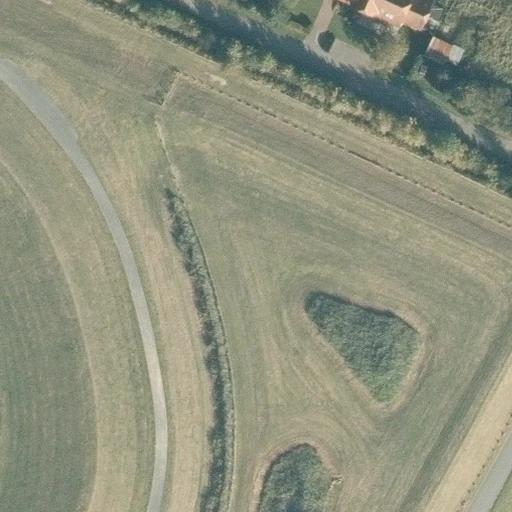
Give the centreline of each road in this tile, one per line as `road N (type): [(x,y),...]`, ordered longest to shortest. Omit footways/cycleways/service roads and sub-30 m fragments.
road 1 (track): [(0,70),(57,126),(105,200),(137,271),(164,401),(166,485),(154,511)]
road 2 (residential): [(511,143),(202,0)]
